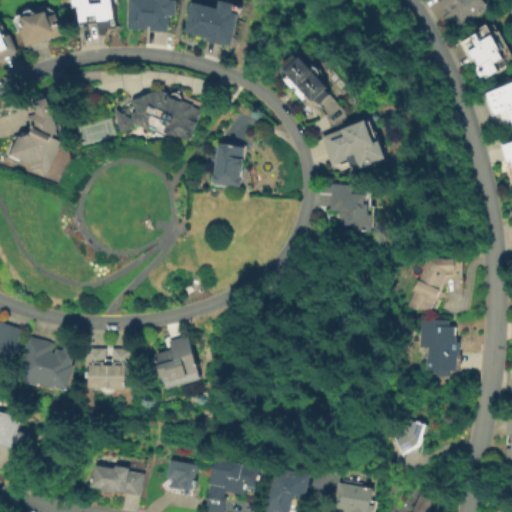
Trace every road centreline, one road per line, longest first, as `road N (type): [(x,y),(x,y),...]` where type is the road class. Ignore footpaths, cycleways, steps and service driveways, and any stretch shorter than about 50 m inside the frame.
road 1 (residential): [(0,300),(104,323),(182,312),(269,267),(302,199),(301,155),(276,107),(210,66),(98,53),(0,84)]
road 2 (residential): [(404,0),(455,93),(489,219),(496,347),(467,511)]
